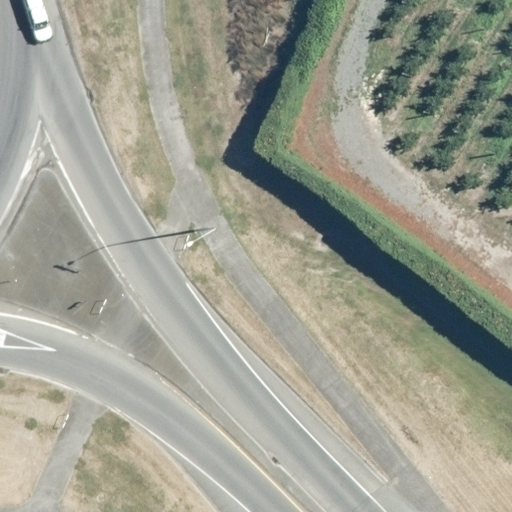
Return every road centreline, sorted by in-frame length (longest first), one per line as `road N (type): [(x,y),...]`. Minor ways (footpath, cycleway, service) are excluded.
road 1 (secondary): [(24,25),(151,269),(226,374),(365,511)]
road 2 (secondary): [(278,511),(214,449),(122,382),(0,344)]
road 3 (trunk): [(24,25),(17,99),(0,155)]
